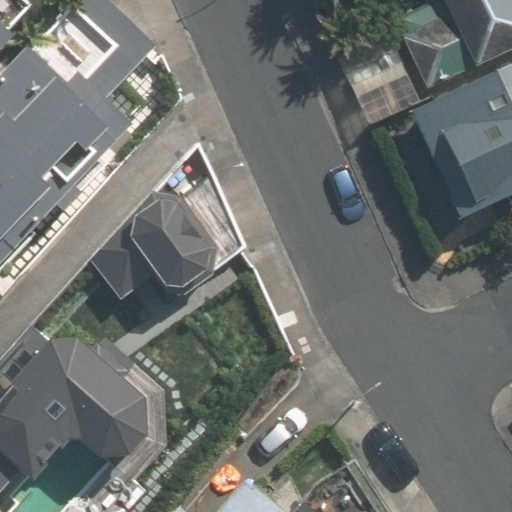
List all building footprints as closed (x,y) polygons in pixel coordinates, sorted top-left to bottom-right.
[(110,0),(69,0),(0,73),(0,261),(133,121),(106,95),(156,43),(110,0)] [(511,0),(428,0),(400,13),(431,80),(511,43),(511,0)] [(0,49),(18,32),(0,13),(0,49)] [(511,66),(426,106),(473,210),(511,192),(511,66)] [(226,254),(190,196),(146,223),(181,282),(226,254)] [(74,420),(98,441),(102,444),(108,447),(113,449),(119,449),(125,449),(131,448),(136,445),(140,442),(144,438),(148,433),(150,428),(151,422),(153,416),(152,411),(151,405),(148,399),(145,395),(142,392),(58,316),(10,372),(13,375),(0,388),(0,437),(32,467),(74,420)] [(192,511),(182,504),(175,511),(298,511),(250,472),(216,511),(192,511)]
